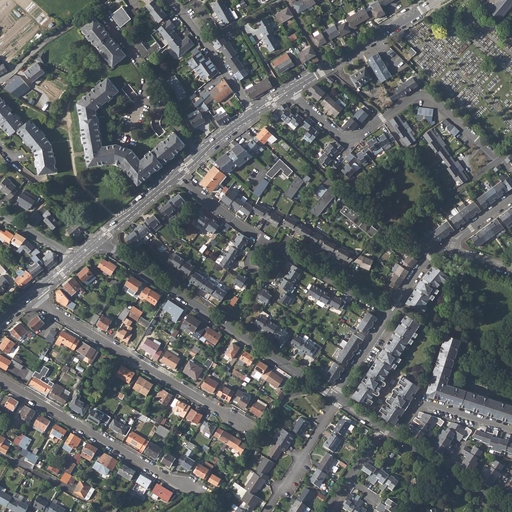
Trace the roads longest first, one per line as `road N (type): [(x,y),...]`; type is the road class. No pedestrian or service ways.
road 1 (residential): [(98,238),(335,396)]
road 2 (residential): [(32,293),(252,431)]
road 3 (residential): [(174,176),(260,238),(391,313)]
road 4 (residential): [(0,378),(209,499)]
road 5 (residential): [(382,117),(430,97),(498,161)]
road 6 (residential): [(254,112),(168,0)]
road 7 (residential): [(394,435),(510,511)]
road 8 (residential): [(264,511),(340,399)]
road 9 (residential): [(394,435),(423,403),(511,429)]
road 10 (residential): [(0,80),(105,0)]
road 11 (tertiary): [(326,68),(437,0)]
